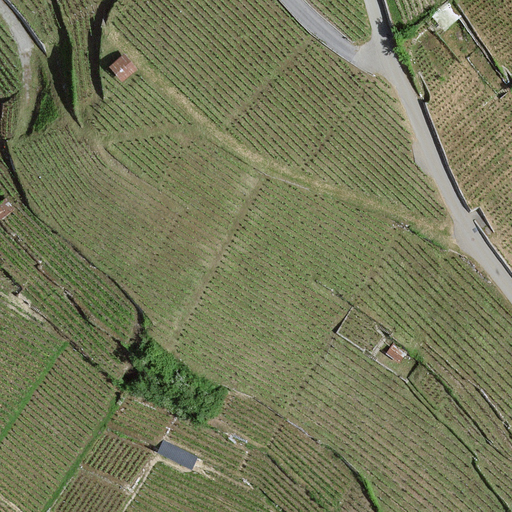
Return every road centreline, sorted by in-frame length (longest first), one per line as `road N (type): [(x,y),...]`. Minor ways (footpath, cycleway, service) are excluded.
road 1 (residential): [(511,290),(442,177),(371,0)]
road 2 (track): [(391,65),(346,50),(288,0)]
